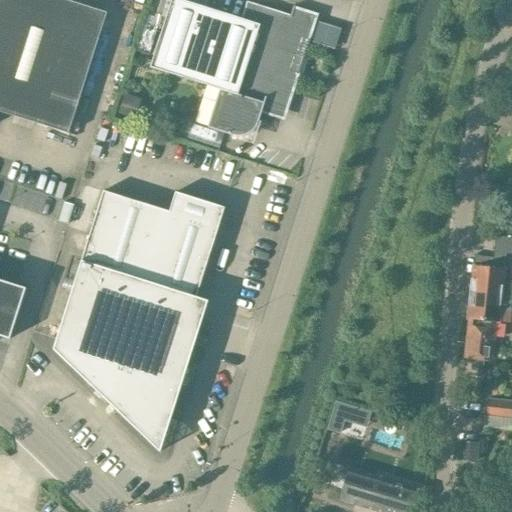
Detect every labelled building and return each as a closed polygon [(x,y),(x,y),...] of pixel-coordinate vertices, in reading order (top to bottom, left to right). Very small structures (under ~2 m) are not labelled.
[(0,0),(0,106),(11,110),(10,116),(68,134),(106,13),(64,0),(0,0)] [(291,68),(306,21),(292,16),(295,7),(293,6),(290,16),(247,1),(241,19),(180,0),(171,0),(150,68),(225,91),(213,128),(208,126),(207,128),(235,136),(237,137),(239,137),(242,136),(244,136),(246,135),(248,134),(250,133),(252,132),(254,130),(255,128),(256,126),(257,124),(258,122),(264,105),(278,109),(291,68)] [(195,340),(207,301),(196,298),(224,208),(175,192),(169,212),(103,191),(53,350),(159,452),(195,340)] [(506,254),(511,254),(511,237),(495,236),(493,258),(476,256),(475,265),(474,264),(471,293),(501,297),(507,297),(509,285),(503,284),(506,254)] [(0,336),(9,340),(26,289),(0,280),(0,336)] [(498,324),(500,309),(510,310),(511,298),(507,297),(501,297),(471,293),(468,321),(465,357),(472,358),(471,368),(483,369),(484,359),(492,360),(495,324),(498,324)] [(511,402),(487,400),(486,416),(511,418),(511,402)] [(477,444),(461,443),(460,461),(476,462),(477,444)] [(412,511),(419,490),(348,468),(338,499),(380,511),(412,511)]
